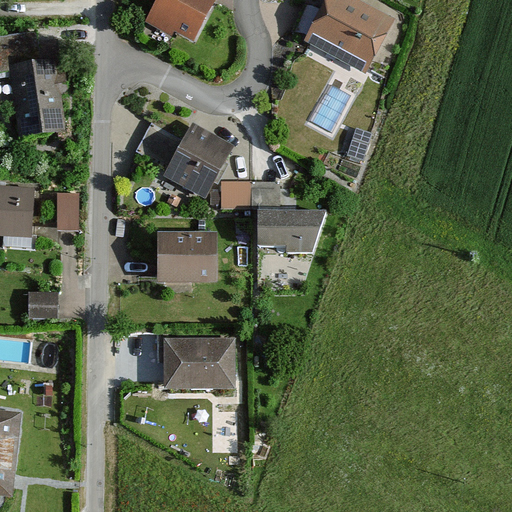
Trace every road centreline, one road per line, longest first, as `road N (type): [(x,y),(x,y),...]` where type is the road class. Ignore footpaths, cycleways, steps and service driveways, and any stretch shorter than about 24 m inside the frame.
road 1 (residential): [(104,50),(94,511)]
road 2 (residential): [(104,50),(231,98),(249,85),(258,64),(246,0)]
